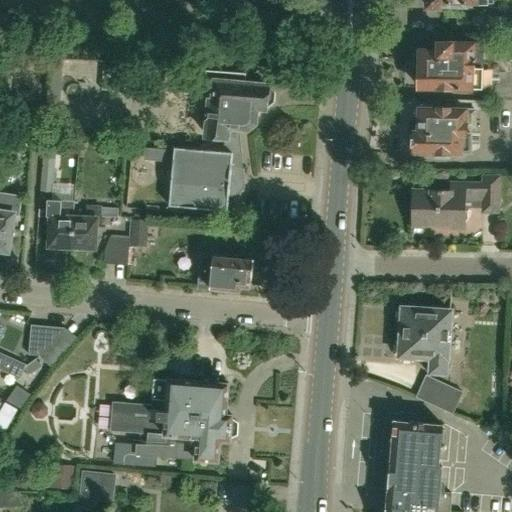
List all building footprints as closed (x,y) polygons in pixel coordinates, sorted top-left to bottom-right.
[(482,88),(483,68),(483,48),(474,48),(474,43),(439,42),(439,50),(426,50),(421,55),(420,67),(415,72),(415,82),(419,87),(482,88)] [(268,74),(270,56),(250,54),(248,72),(268,74)] [(0,57),(0,94),(11,96),(13,76),(10,76),(11,59),(0,57)] [(63,60),(51,59),(47,112),(59,113),(63,60)] [(246,84),(247,73),(151,65),(149,90),(200,95),(200,89),(216,90),(215,102),(210,101),(208,135),(226,137),(225,152),(175,147),(173,170),(171,171),(169,173),(167,176),(168,180),(170,182),(172,184),(170,206),(228,211),(229,192),(237,190),(242,186),(243,178),(242,171),(236,134),(234,134),(234,126),(247,127),(254,121),(256,106),(267,107),(274,102),(275,93),(269,85),(246,84)] [(31,92),(13,90),(12,90),(11,105),(29,107),(31,92)] [(467,128),(468,128),(476,128),(476,110),(450,109),(450,108),(438,107),(438,109),(425,109),(419,114),(419,132),(414,132),(414,152),(415,152),(415,162),(437,163),(437,157),(450,158),(450,153),(471,153),(472,136),(466,136),(467,128)] [(54,159),(43,158),(41,192),(52,193),(54,159)] [(484,185),(451,185),(451,191),(431,190),(431,192),(413,192),(413,200),(410,202),(410,213),(413,216),(413,224),(464,225),(465,200),(484,200),(483,211),(499,211),(499,177),(484,176),(484,185)] [(0,250),(8,252),(14,220),(16,220),(20,198),(0,194),(0,250)] [(58,250),(72,250),(74,215),(75,201),(61,201),(61,198),(47,197),(47,214),(50,214),(49,246),(58,247),(58,250)] [(82,206),(82,215),(74,215),(72,250),(86,251),(86,248),(96,248),(98,216),(98,207),(82,206)] [(133,220),(131,244),(145,245),(147,221),(133,220)] [(111,234),(105,250),(104,262),(127,264),(129,236),(111,234)] [(200,288),(239,291),(240,286),(250,287),(250,277),(257,272),(257,266),(253,262),(254,260),(203,256),(200,288)] [(450,354),(451,344),(448,344),(450,311),(446,311),(443,307),(435,306),(432,309),(404,308),(400,311),(399,318),(402,322),(401,342),(397,345),(397,352),(399,355),(400,357),(401,356),(403,359),(412,359),(415,357),(427,357),(426,371),(435,371),(435,373),(446,374),(447,358),(448,358),(448,354),(450,354)] [(40,355),(40,356),(52,349),(66,329),(64,328),(31,325),(28,355),(40,355)] [(40,356),(40,357),(50,367),(76,338),(66,329),(52,349),(40,356)] [(23,365),(14,360),(8,373),(18,377),(23,365)] [(110,430),(148,433),(147,444),(137,443),(136,453),(151,454),(158,455),(195,458),(195,459),(218,460),(220,440),(230,440),(230,437),(237,434),(238,422),(232,419),(232,415),(225,415),(228,383),(169,378),(169,379),(154,378),(152,405),(112,401),(110,430)] [(444,383),(434,405),(453,413),(463,392),(444,383)] [(413,412),(400,411),(395,416),(395,420),(394,420),(394,422),(393,438),(392,439),(393,439),(391,462),(439,466),(443,424),(417,422),(417,418),(413,412)] [(117,442),(116,464),(128,464),(157,467),(158,455),(151,454),(136,453),(137,443),(120,442),(117,442)] [(388,489),(387,507),(437,511),(450,511),(452,493),(440,492),(442,467),(439,466),(391,462),(390,462),(390,464),(388,488),(388,487),(388,489)] [(74,490),(76,466),(53,464),(51,488),(74,490)] [(83,472),(80,498),(112,501),(115,475),(83,472)] [(0,507),(21,505),(19,492),(0,490),(0,507)]
